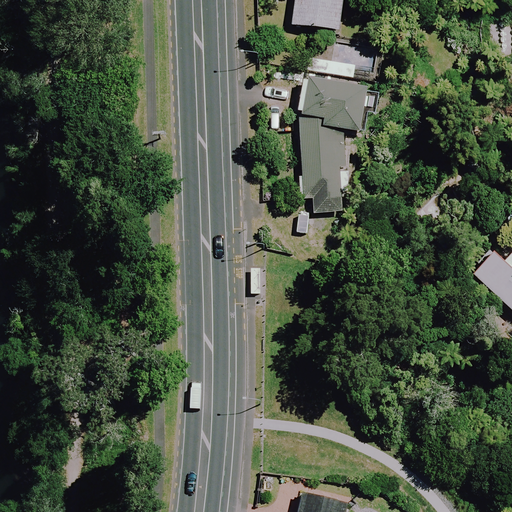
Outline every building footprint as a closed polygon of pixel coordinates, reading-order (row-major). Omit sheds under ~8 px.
[(295,0),(292,29),(337,36),(342,0),(295,0)] [(311,63),(310,78),(370,82),(372,68),(336,65),(311,63)] [(365,86),(310,81),(300,81),(297,128),(303,128),(302,143),(306,143),(303,177),(299,177),(298,192),(302,193),(301,201),(315,202),(314,215),(338,216),(339,196),(344,196),(346,175),(340,175),(343,136),(365,138),(366,118),(362,118),(365,86)] [(464,207),(453,189),(413,213),(423,231),(464,207)] [(511,210),(510,213),(480,249),(488,255),(468,279),(511,314),(511,210)] [(344,511),(346,507),(305,497),(301,511),(344,511)]
